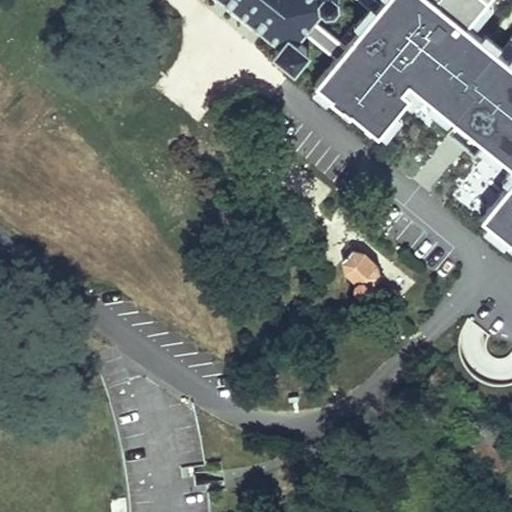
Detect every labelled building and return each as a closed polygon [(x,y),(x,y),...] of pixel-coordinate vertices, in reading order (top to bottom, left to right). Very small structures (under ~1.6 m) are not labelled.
[(511,121),(511,122),(504,117),(511,108),(511,61),(483,38),(509,6),(498,0),(423,0),(409,17),(399,29),(374,9),(383,0),(241,0),(278,30),(271,38),(293,56),(310,36),(303,30),(310,20),(434,122),(418,141),(448,165),(456,155),(511,201),(511,121)] [(399,29),(409,17),(387,0),(383,0),(374,9),(399,29)] [(334,230),(337,241),(351,257),(347,267),(348,269),(352,274),(358,277),(366,268),(372,272),(377,272),(379,262),(380,251),(377,239),(371,229),(362,221),(354,219),(346,219),(339,223),(334,230)] [(204,456),(192,393),(92,345),(117,425),(129,511),(128,511),(206,511),(205,475),(194,476),(192,457),(204,456)] [(425,372),(436,381),(448,367),(438,357),(425,372)] [(449,378),(440,388),(492,434),(502,423),(449,378)] [(511,413),(511,389),(500,405),(511,413)] [(392,408),(374,431),(388,442),(412,413),(405,407),(400,414),(392,408)] [(511,461),(507,458),(497,471),(511,483),(511,461)]
